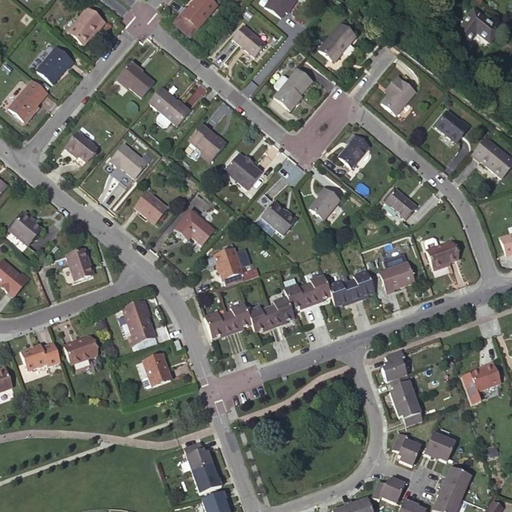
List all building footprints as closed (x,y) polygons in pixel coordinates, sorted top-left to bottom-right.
[(179,17),(172,25),(188,39),(195,31),(196,32),(215,8),(205,0),(193,0),(184,11),(183,10),(178,17),(179,17)] [(211,0),(209,3),(215,8),(218,4),(212,0),(211,0)] [(267,0),(261,9),(277,20),(282,14),(284,16),(294,1),(293,0),(267,0)] [(80,47),(87,39),(95,29),(97,31),(103,24),(85,9),(65,33),(80,47)] [(488,45),(498,33),(472,12),(452,38),(465,48),(475,34),(488,45)] [(316,54),(330,65),(338,55),(340,57),(354,41),(338,28),(316,54)] [(95,29),(87,39),(89,41),(97,31),(95,29)] [(241,29),(230,42),(253,61),(263,48),(241,29)] [(47,55),(32,73),(49,87),(64,69),(65,70),(70,64),(53,50),(48,56),(47,55)] [(338,55),(330,65),(332,67),(340,57),(338,55)] [(128,64),(115,79),(127,89),(139,100),(152,85),(128,64)] [(312,80),(299,68),(289,79),(279,91),(275,96),(291,110),(299,100),(297,98),(301,94),(312,80)] [(275,87),(279,91),(289,79),(284,75),(282,75),(275,84),(275,87)] [(127,89),(115,79),(114,82),(125,91),(127,89)] [(393,79),(384,90),(388,93),(385,97),(378,105),(392,117),(412,94),(393,79)] [(32,108),(44,95),(28,82),(4,111),(19,123),(32,108)] [(159,89),(146,105),(158,115),(168,124),(174,129),(187,114),(159,89)] [(32,108),(19,123),(22,125),(35,110),(32,108)] [(453,146),(466,131),(458,125),(445,114),(433,129),(453,146)] [(168,124),(158,115),(154,120),(154,124),(161,129),(164,129),(168,124)] [(458,125),(466,131),(468,129),(460,122),(458,125)] [(199,128),(187,142),(201,154),(199,157),(209,165),(222,148),(213,140),(214,139),(199,128)] [(77,157),(75,160),(73,162),(79,167),(94,150),(75,134),(62,148),(72,157),(74,154),(77,157)] [(347,147),(353,140),(351,138),(345,145),(347,147)] [(365,150),(353,140),(347,147),(335,160),(348,171),(365,150)] [(482,140),(467,158),(476,165),(478,164),(498,181),(511,165),(482,140)] [(115,168),(117,171),(124,176),(117,185),(124,191),(149,161),(143,156),(139,162),(121,146),(107,165),(113,170),(115,168)] [(247,165),(241,160),(235,155),(221,171),(223,172),(224,176),(227,178),(230,178),(236,183),(234,184),(244,192),(258,175),(247,165)] [(316,198),(306,211),(319,223),(336,203),(321,190),(315,197),(316,198)] [(393,193),(382,205),(403,222),(413,210),(393,193)] [(145,195),(132,210),(144,221),(145,220),(153,226),(165,211),(145,195)] [(266,211),(260,219),(281,237),(294,222),(273,204),(272,205),(262,196),(256,203),(266,211)] [(24,213),(22,215),(33,224),(35,221),(24,213)] [(186,237),(189,240),(200,248),(213,233),(188,213),(172,232),(182,241),(186,237)] [(33,224),(22,215),(8,232),(26,247),(40,230),(33,224)] [(503,258),(510,255),(511,254),(511,235),(497,241),(503,258)] [(421,246),(424,254),(436,249),(433,242),(430,241),(422,244),(421,246)] [(441,267),(454,262),(448,245),(436,249),(424,254),(431,274),(442,270),(441,267)] [(219,281),(222,289),(239,282),(237,275),(229,250),(209,257),(213,267),(215,267),(217,274),(215,274),(218,282),(219,281)] [(74,283),(90,278),(86,268),(90,267),(84,252),(65,258),(74,283)] [(2,262),(0,263),(0,285),(2,287),(1,289),(12,299),(28,281),(21,275),(19,278),(2,262)] [(405,265),(376,275),(383,297),(391,295),(390,293),(411,285),(405,265)] [(346,284),(352,303),(359,301),(358,299),(365,296),(372,294),(364,274),(350,279),(351,282),(346,284)] [(325,288),(321,277),(307,282),(308,286),(302,288),(309,308),(316,305),(315,303),(322,301),(328,298),(325,288)] [(328,298),(332,308),(339,306),(345,304),(346,305),(352,303),(346,284),(340,286),(338,283),(325,288),(328,298)] [(294,287),(280,291),(283,299),(288,312),(294,310),(301,308),(302,310),(309,308),(302,288),(295,291),(294,287)] [(265,310),(272,329),(278,327),(278,325),(285,323),(291,321),(288,312),(283,299),(270,304),(271,308),(265,310)] [(143,302),(121,311),(130,337),(127,339),(130,347),(153,339),(143,311),(146,310),(143,302)] [(228,314),(222,316),(229,336),(235,334),(234,332),(242,329),(248,327),(243,313),(240,306),(226,310),(228,314)] [(248,327),(251,335),(257,333),(264,330),(265,332),(272,329),(265,310),(259,312),(257,308),(243,313),(248,327)] [(214,315),(201,320),(208,341),(215,339),(221,336),(222,338),(229,336),(222,316),(215,318),(214,315)] [(63,349),(70,367),(95,358),(89,340),(63,349)] [(175,354),(180,353),(177,343),(171,345),(175,354)] [(59,365),(52,345),(40,350),(39,347),(19,354),(26,373),(45,366),(47,369),(59,365)] [(402,361),(399,354),(382,361),(385,367),(381,368),(382,372),(379,373),(384,386),(388,385),(391,394),(387,395),(397,421),(401,420),(404,430),(421,424),(398,363),(402,361)] [(163,373),(157,358),(141,364),(147,380),(142,381),(141,384),(143,390),(146,391),(169,383),(165,372),(163,373)] [(500,387),(492,365),(484,368),(485,370),(461,379),(472,407),(480,403),(477,394),(500,387)] [(0,393),(12,389),(6,372),(0,373),(0,393)] [(401,456),(399,460),(398,464),(411,469),(419,450),(403,443),(405,440),(398,436),(391,452),(397,455),(401,456)] [(431,437),(422,457),(429,461),(429,458),(445,465),(453,446),(431,437)] [(198,449),(182,455),(198,499),(219,492),(217,484),(215,485),(205,457),(202,458),(198,449)] [(441,484),(439,491),(460,500),(469,478),(450,470),(444,485),(441,484)] [(378,484),(371,500),(378,503),(379,500),(395,506),(403,487),(390,482),(389,485),(385,483),(384,487),(378,484)] [(455,511),(460,500),(439,491),(436,498),(438,499),(432,511),(455,511)] [(221,497),(200,504),(202,511),(224,511),(222,504),(224,504),(221,497)] [(508,511),(511,508),(497,499),(490,508),(496,511),(508,511)] [(369,511),(366,502),(358,505),(351,508),(350,506),(342,508),(342,509),(343,511),(340,511),(369,511)] [(402,503),(398,511),(417,511),(408,508),(409,506),(402,503)]
